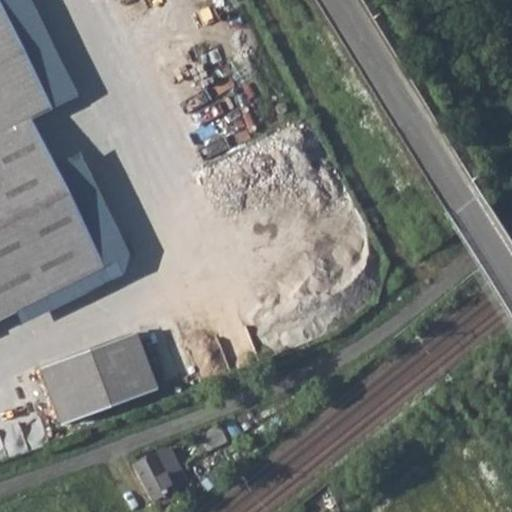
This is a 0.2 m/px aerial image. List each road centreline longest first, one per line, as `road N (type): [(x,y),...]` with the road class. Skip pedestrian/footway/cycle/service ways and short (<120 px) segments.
road 1 (residential): [(0,491),(355,354),(511,224)]
road 2 (unclassified): [(335,0),(511,282)]
